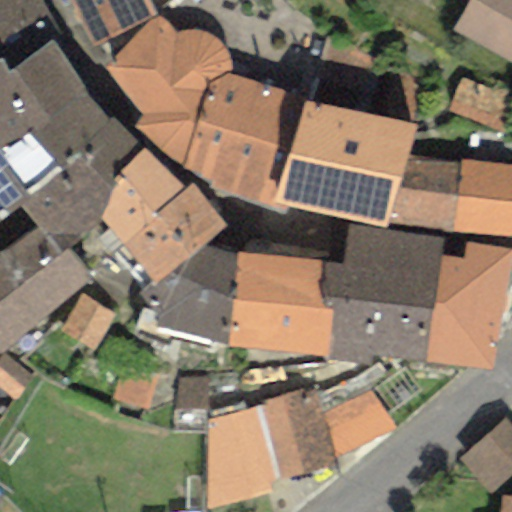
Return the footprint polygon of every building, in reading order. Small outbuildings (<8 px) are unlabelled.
[(59,35),(37,0),(0,0),(0,61),(1,61),(5,74),(13,70),(48,44),(59,35)] [(68,0),(92,46),(157,17),(176,0),(68,0)] [(511,0),(468,0),(451,30),(511,63),(511,0)] [(133,127),(181,168),(208,84),(224,75),(230,73),(231,68),(229,61),(226,53),(220,45),(213,38),(203,34),(194,31),(186,31),(179,32),(175,33),(157,17),(103,68),(141,116),(133,127)] [(13,70),(45,119),(83,93),(48,44),(13,70)] [(0,149),(24,133),(45,119),(13,70),(5,74),(1,61),(0,61),(0,149)] [(208,189),(273,205),(289,154),(305,101),(224,75),(208,84),(181,168),(210,182),(208,189)] [(106,122),(83,93),(45,119),(24,133),(0,149),(0,219),(18,206),(106,122)] [(289,154),(399,178),(406,155),(414,127),(305,101),(289,154)] [(117,174),(144,149),(110,118),(106,122),(18,206),(38,227),(61,254),(67,248),(99,220),(117,174)] [(121,245),(183,189),(144,149),(117,174),(99,220),(121,245)] [(399,178),(289,154),(273,205),(384,227),(399,178)] [(457,163),(406,155),(399,178),(384,227),(450,231),(457,163)] [(511,164),(457,163),(450,231),(511,236),(511,164)] [(121,245),(153,285),(205,244),(226,225),(191,184),(183,189),(121,245)] [(424,364),(440,255),(443,237),(348,225),(341,264),(324,261),(320,298),(331,310),(327,358),(424,364)] [(0,254),(0,301),(27,332),(71,295),(91,280),(67,248),(61,254),(38,227),(0,254)] [(424,364),(488,369),(511,250),(465,243),(461,259),(440,255),(424,364)] [(229,347),(235,253),(205,244),(153,285),(137,295),(157,316),(155,327),(229,347)] [(320,298),(324,261),(235,253),(229,347),(327,358),(331,310),(320,298)] [(115,314),(80,294),(59,332),(94,352),(115,314)] [(0,353),(27,332),(0,301),(0,353)] [(29,378),(3,355),(0,357),(0,389),(13,402),(29,378)] [(206,416),(204,501),(203,510),(268,493),(266,484),(337,465),(369,452),(344,398),(319,405),(312,386),(262,396),(262,409),(206,416)] [(511,427),(505,419),(456,462),(487,496),(511,474),(511,427)] [(511,511),(511,500),(502,499),(500,511),(511,511)]
